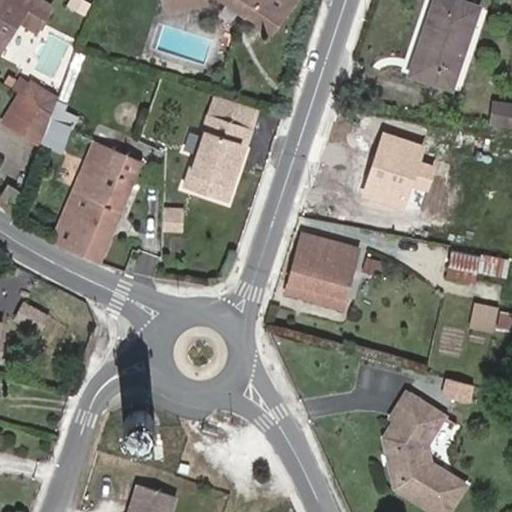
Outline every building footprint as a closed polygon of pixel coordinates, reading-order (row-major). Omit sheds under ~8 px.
[(43,0),(0,0),(0,56),(21,21),(39,31),(53,6),(43,0)] [(164,0),(168,14),(214,5),(218,0),(219,0),(245,21),(248,18),(272,37),(300,2),(297,0),(164,0)] [(218,0),(214,5),(240,26),(245,21),(219,0),(218,0)] [(447,72),(458,75),(480,9),(454,0),(436,0),(423,39),(429,41),(416,76),(443,85),(447,72)] [(411,74),(416,76),(429,41),(423,39),(411,74)] [(443,85),(453,88),(458,75),(447,72),(443,85)] [(52,114),(57,100),(32,85),(25,98),(52,114)] [(40,147),(52,114),(25,98),(20,94),(2,122),(40,147)] [(255,124),(259,112),(217,97),(212,110),(255,124)] [(511,105),(494,103),(490,123),(511,126),(511,105)] [(71,128),(76,116),(61,109),(55,121),(71,128)] [(229,201),(255,124),(212,110),(186,187),(229,201)] [(81,158),(88,142),(53,126),(47,142),(81,158)] [(392,204),(404,208),(424,148),(385,135),(360,208),(388,218),(392,204)] [(478,151),(511,155),(511,140),(481,135),(478,151)] [(54,242),(100,264),(142,162),(97,143),(54,242)] [(0,196),(0,197),(14,206),(22,192),(8,182),(0,196)] [(357,250),(305,235),(293,273),(347,289),(357,250)] [(481,274),(510,279),(511,267),(511,260),(455,251),(449,279),(479,285),(481,274)] [(345,297),(347,289),(293,273),(291,282),(345,297)] [(48,312),(23,300),(15,316),(39,329),(48,312)] [(429,511),(447,511),(464,487),(430,465),(426,442),(442,416),(406,392),(389,417),(395,421),(383,438),(395,490),(429,511)] [(128,511),(170,511),(176,495),(138,482),(128,511)]
